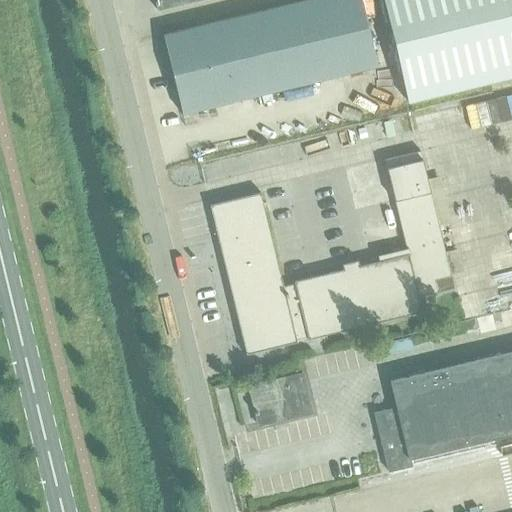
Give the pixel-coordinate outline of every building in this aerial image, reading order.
[(153,0),(156,9),(193,0),(153,0)] [(360,0),(306,0),(162,35),(182,115),(377,66),(372,45),(367,23),(360,0)] [(511,0),(382,0),(408,102),(511,75),(511,0)] [(420,151),(384,159),(407,254),(358,266),(357,260),(341,264),(343,270),(282,285),(259,193),(208,206),(245,355),(422,312),(419,297),(453,288),(420,151)] [(410,460),(511,434),(511,352),(390,383),(396,410),(374,415),(389,473),(412,468),(410,460)] [(283,421),(311,414),(302,375),(248,389),(257,426),(275,421),(274,418),(282,416),(283,421)]
